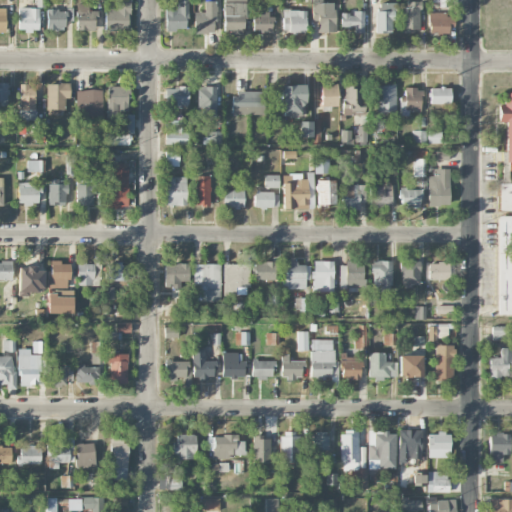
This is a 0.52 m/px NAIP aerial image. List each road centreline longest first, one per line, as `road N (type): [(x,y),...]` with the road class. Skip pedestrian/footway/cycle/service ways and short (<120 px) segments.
road 1 (residential): [(511,62),(0,60)]
road 2 (residential): [(472,511),(473,0)]
road 3 (residential): [(511,409),(0,408)]
road 4 (residential): [(149,511),(149,0)]
road 5 (residential): [(473,237),(0,235)]
